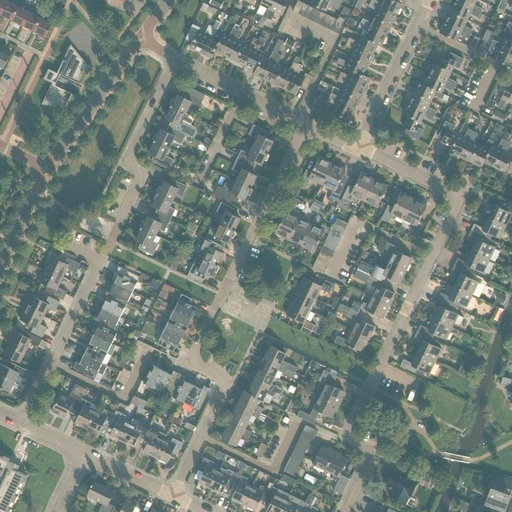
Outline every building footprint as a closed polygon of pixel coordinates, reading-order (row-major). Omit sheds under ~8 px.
[(225,1),(222,0),(211,0),(210,3),(221,9),(225,1)] [(275,0),(262,0),(260,5),(267,8),(263,16),(260,21),(264,24),(267,18),(275,0)] [(288,0),(275,0),(267,18),(271,20),(275,12),(282,15),(288,0)] [(339,4),(330,0),(309,0),(308,2),(326,11),(329,5),(337,9),(339,4)] [(376,0),(371,0),(371,2),(397,15),(402,4),(392,0),(381,0),(381,2),(376,0)] [(479,18),(482,11),(458,0),(455,0),(451,10),(468,18),(470,14),(479,18)] [(458,0),(482,11),(483,10),(474,5),(476,0),(458,0)] [(11,20),(18,7),(7,1),(0,15),(11,20)] [(298,14),(304,3),(298,1),(293,12),(298,14)] [(209,4),(204,2),(201,7),(206,10),(209,4)] [(377,11),(374,17),(392,25),(397,15),(371,2),(368,7),(377,11)] [(304,17),(309,6),(304,3),(298,14),(304,17)] [(315,9),(309,6),(304,17),(309,20),(315,9)] [(344,6),(341,13),(348,16),(351,9),(344,6)] [(23,26),(29,12),(18,7),(11,20),(23,26)] [(35,15),(40,17),(43,11),(38,8),(35,15)] [(360,11),(354,8),(352,14),(358,17),(360,11)] [(315,22),(320,12),(315,9),(309,20),(315,22)] [(464,26),(468,18),(451,10),(445,22),(471,34),(473,30),(464,26)] [(34,31),(41,17),(29,12),(23,26),(34,31)] [(321,25),(326,14),(320,12),(315,22),(321,25)] [(326,28),(332,17),(326,14),(321,25),(326,28)] [(52,23),(41,17),(34,31),(45,37),(52,23)] [(337,20),(332,17),(326,28),(332,31),(337,20)] [(363,19),(360,23),(387,35),(392,25),(374,17),(371,22),(363,19)] [(201,53),(216,21),(212,19),(205,33),(199,30),(200,27),(195,24),(189,39),(193,41),(190,48),(201,53)] [(339,34),(344,23),(337,20),(332,31),(339,34)] [(219,41),(222,35),(216,33),(221,23),(216,21),(201,53),(211,58),(215,51),(219,41)] [(469,39),(471,34),(445,22),(440,33),(457,41),(460,34),(469,39)] [(367,31),(364,37),(378,44),(381,46),(387,35),(360,23),(358,27),(367,31)] [(215,51),(225,56),(238,30),(240,27),(236,25),(234,28),(233,28),(229,36),(223,33),(222,35),(219,41),(215,51)] [(238,30),(225,56),(235,61),(244,43),(238,40),(242,32),(238,30)] [(349,38),(347,42),(373,54),(378,44),(364,37),(360,35),(357,42),(349,38)] [(263,57),(265,53),(259,50),(262,42),(264,38),(260,36),(258,40),(246,66),(256,71),(263,57)] [(235,61),(246,66),(258,40),(254,38),(250,46),(244,43),(235,61)] [(296,43),(288,39),(285,45),(293,49),(296,43)] [(493,41),(491,46),(511,55),(511,42),(510,41),(505,39),(502,45),(493,41)] [(353,50),(350,56),(368,65),(373,54),(347,42),(345,46),(353,50)] [(88,66),(71,45),(63,62),(65,63),(63,66),(61,65),(57,73),(49,69),(44,79),(52,83),(42,104),(56,107),(56,106),(55,106),(57,103),(65,106),(65,107),(73,91),(77,93),(80,86),(76,84),(82,71),(90,66),(89,65),(88,66)] [(511,55),(491,46),(489,50),(498,54),(495,60),(511,68),(511,55)] [(11,53),(2,49),(0,53),(0,67),(3,69),(11,53)] [(256,71),(254,74),(264,80),(277,54),(273,51),(269,60),(263,57),(256,71)] [(440,67),(451,72),(454,66),(459,69),(464,59),(450,53),(447,58),(443,56),(441,60),(443,61),(440,67)] [(264,80),(275,85),(283,67),(277,64),(281,56),(277,54),(264,80)] [(275,85),(285,90),(298,64),(300,58),(296,56),(289,70),(283,67),(275,85)] [(339,58),(337,63),(345,67),(353,71),(353,70),(363,75),(368,65),(350,56),(347,62),(339,58)] [(298,64),(285,90),(296,95),(300,87),(306,90),(313,76),(306,73),(304,77),(298,74),(302,66),(298,64)] [(434,64),(429,75),(454,87),(462,90),(464,86),(456,83),(457,83),(448,78),(451,72),(440,67),(434,64)] [(353,70),(353,71),(350,76),(341,72),(339,76),(365,89),(370,78),(363,75),(353,70)] [(424,85),(423,85),(441,93),(444,87),(452,91),(454,87),(429,75),(424,85)] [(365,89),(339,76),(337,81),(345,85),(342,91),(360,99),(365,89)] [(502,99),(498,107),(502,109),(506,101),(511,103),(511,82),(510,81),(501,99),(502,99)] [(419,83),(413,93),(431,101),(434,95),(442,99),(444,95),(441,93),(423,85),(424,85),(419,83)] [(170,106),(186,113),(190,106),(198,110),(205,95),(188,86),(185,92),(185,91),(182,97),(176,94),(170,106)] [(360,99),(342,91),(339,97),(331,93),(329,97),(355,110),(360,99)] [(413,93),(408,104),(434,116),(437,112),(428,107),(431,101),(413,93)] [(355,110),(329,97),(327,101),(335,105),(332,112),(350,121),(355,110)] [(490,99),(487,107),(493,110),(496,102),(490,99)] [(408,104),(403,114),(409,117),(410,117),(421,122),(424,116),(432,120),(434,116),(408,104)] [(168,126),(186,135),(194,139),(197,133),(195,127),(191,125),(194,118),(186,114),(186,113),(170,106),(165,118),(171,121),(168,126)] [(495,111),(491,118),(502,124),(506,116),(495,111)] [(468,125),(474,128),(479,119),(473,116),(468,125)] [(405,122),(403,127),(407,129),(405,134),(419,140),(423,131),(418,128),(421,122),(410,117),(409,117),(407,123),(405,122)] [(446,122),(439,136),(443,139),(441,143),(446,145),(447,144),(453,146),(453,147),(458,135),(452,133),(455,126),(446,122)] [(257,138),(253,146),(268,154),(274,142),(268,139),(271,133),(253,125),(249,134),(257,138)] [(154,140),(169,148),(173,140),(181,144),(186,135),(168,126),(165,132),(159,129),(154,140)] [(453,146),(450,153),(460,158),(473,132),(468,130),(464,138),(458,135),(453,147),(453,146)] [(473,132),(460,158),(471,163),(479,146),(473,143),(477,134),(473,132)] [(504,132),(500,139),(502,140),(506,142),(507,142),(510,135),(504,132)] [(165,156),(169,148),(154,140),(148,152),(154,155),(151,161),(169,169),(173,160),(165,156)] [(479,146),(471,163),(481,168),(484,163),(483,163),(492,146),(494,142),(489,140),(485,148),(479,146)] [(492,146),(483,163),(484,163),(494,168),(506,142),(502,140),(498,148),(492,146)] [(506,142),(494,168),(504,173),(507,167),(511,156),(511,155),(507,153),(511,144),(507,142),(506,142)] [(268,154),(253,146),(249,154),(241,150),(236,159),(254,168),(257,162),(263,165),(268,154)] [(310,179),(322,185),(332,163),(319,157),(312,172),(306,170),(300,183),(307,186),(310,179)] [(254,168),(236,159),(232,169),(240,173),(236,181),(252,188),(257,176),(251,173),(254,168)] [(332,163),(322,185),(333,190),(330,197),(337,201),(343,188),(338,185),(345,169),(332,163)] [(364,201),(374,179),(361,173),(354,188),(348,186),(342,199),(349,202),(352,195),(364,201)] [(157,193),(173,201),(176,195),(181,197),(187,186),(172,179),(169,184),(163,181),(157,193)] [(387,185),(374,179),(364,201),(375,206),(372,213),(379,217),(385,204),(380,201),(387,185)] [(252,188),(236,181),(233,187),(225,183),(222,188),(218,186),(214,194),(228,201),(229,199),(237,203),(240,197),(246,200),(252,188)] [(403,220),(414,198),(401,192),(394,208),(388,205),(382,218),(389,222),(391,218),(395,220),(396,217),(403,220)] [(155,214),(170,221),(175,209),(170,207),(173,201),(157,193),(151,205),(158,208),(155,214)] [(493,206),(488,217),(507,226),(511,215),(511,213),(501,208),(503,203),(488,196),(485,202),(493,206)] [(300,200),(293,197),(290,202),(298,205),(300,200)] [(427,205),(414,198),(403,220),(411,224),(409,228),(413,230),(411,233),(419,236),(425,223),(419,220),(427,205)] [(314,200),(312,204),(320,207),(324,210),(325,208),(316,204),(317,201),(314,200)] [(220,223),(235,231),(241,219),(235,216),(238,210),(221,202),(215,214),(223,217),(220,223)] [(320,207),(312,204),(310,209),(317,212),(320,207)] [(329,212),(324,210),(320,207),(317,212),(327,217),(329,212)] [(299,218),(290,214),(292,210),(287,208),(286,212),(275,233),(288,239),(299,218)] [(170,221),(155,214),(152,219),(146,216),(140,228),(156,235),(159,229),(164,232),(170,221)] [(300,215),(299,218),(288,239),(301,246),(311,224),(303,220),(304,217),(300,215)] [(474,224),(471,230),(490,239),(493,235),(501,239),(507,226),(488,217),(483,228),(474,224)] [(187,228),(195,232),(198,226),(190,222),(187,228)] [(235,231),(220,223),(217,229),(211,227),(206,238),(221,245),(223,240),(230,243),(235,231)] [(331,230),(331,229),(322,225),(320,228),(311,224),(301,246),(314,252),(324,232),(329,234),(331,230)] [(334,224),(331,229),(331,230),(342,235),(345,230),(334,224)] [(153,241),(156,235),(140,228),(135,239),(141,242),(138,248),(153,255),(158,244),(153,241)] [(331,230),(329,234),(328,235),(340,241),(342,235),(331,230)] [(490,239),(471,230),(468,237),(477,241),(471,252),(490,261),(496,249),(489,245),(491,240),(490,240),(490,239)] [(328,235),(326,241),(337,246),(340,241),(328,235)] [(203,258),(218,265),(224,254),(218,251),(221,245),(206,238),(200,249),(206,252),(203,258)] [(337,246),(326,241),(323,246),(334,251),(337,246)] [(393,252),(388,262),(406,271),(412,259),(394,250),(396,246),(386,242),(383,248),(393,252)] [(334,251),(323,246),(320,251),(332,257),(334,251)] [(329,262),(332,257),(320,251),(318,257),(329,262)] [(457,258),(454,265),(475,274),(477,270),(484,273),(490,261),(471,252),(466,263),(457,258)] [(50,256),(44,269),(62,277),(67,269),(76,273),(80,264),(67,258),(65,263),(50,256)] [(327,268),(329,262),(318,257),(315,262),(327,268)] [(213,277),(218,265),(203,258),(200,264),(194,261),(189,273),(187,277),(202,284),(204,280),(207,274),(213,277)] [(370,275),(383,281),(386,276),(400,283),(406,271),(388,262),(385,269),(375,264),(374,267),(361,260),(357,269),(360,270),(362,271),(363,272),(370,275)] [(324,273),(327,268),(315,262),(312,268),(324,273)] [(88,268),(83,265),(79,271),(85,274),(88,268)] [(460,275),(454,286),(473,295),(479,283),(472,279),(475,274),(454,265),(451,271),(460,275)] [(114,283),(132,292),(140,276),(118,266),(115,272),(119,273),(114,283)] [(62,277),(44,269),(38,281),(48,286),(46,291),(50,293),(63,299),(67,292),(58,287),(62,277)] [(358,278),(362,271),(360,270),(357,269),(353,276),(358,278)] [(383,281),(370,275),(367,281),(366,283),(376,287),(371,297),(389,306),(395,294),(381,287),(383,281)] [(316,299),(321,289),(330,294),(333,288),(324,283),(322,287),(304,278),(298,290),(316,299)] [(153,279),(151,286),(159,289),(161,282),(153,279)] [(109,293),(128,302),(132,292),(114,283),(109,293)] [(165,284),(161,291),(158,296),(163,299),(166,293),(168,290),(170,286),(165,284)] [(441,293),(438,299),(453,306),(453,307),(458,309),(460,304),(468,307),(473,295),(454,286),(449,297),(441,293)] [(325,304),(316,299),(298,290),(292,302),(310,311),(313,305),(322,309),(325,304)] [(102,308),(120,317),(128,302),(109,293),(105,291),(103,296),(106,298),(102,308)] [(495,300),(503,304),(506,297),(498,293),(495,300)] [(174,309),(192,318),(197,308),(190,305),(193,299),(181,294),(179,300),(179,299),(174,309)] [(31,296),(25,307),(44,316),(47,308),(55,312),(60,302),(48,297),(45,303),(31,296)] [(354,301),(350,309),(363,315),(366,310),(383,318),(389,306),(371,297),(367,305),(363,303),(362,305),(354,301)] [(453,306),(438,299),(435,305),(439,308),(434,319),(453,328),(455,323),(460,326),(464,318),(459,316),(459,315),(450,311),(453,307),(453,306)] [(310,311),(292,302),(286,314),(304,323),(302,326),(312,331),(315,325),(305,321),(310,311)] [(356,321),(351,331),(369,339),(375,327),(361,320),(363,315),(350,309),(340,304),(336,311),(356,321)] [(44,316),(25,307),(20,319),(34,326),(31,332),(42,338),(47,328),(40,324),(44,316)] [(501,316),(504,310),(497,307),(494,313),(501,316)] [(116,326),(120,317),(102,308),(97,318),(116,326)] [(187,328),(192,318),(174,309),(169,319),(187,328)] [(326,318),(331,321),(334,314),(329,311),(326,318)] [(119,328),(116,326),(97,318),(94,323),(98,325),(93,334),(112,343),(119,328)] [(164,329),(183,338),(187,328),(169,319),(164,329)] [(420,325),(417,332),(432,339),(435,334),(447,340),(453,328),(434,319),(429,330),(420,325)] [(178,347),(183,338),(164,329),(157,344),(179,355),(182,349),(178,347)] [(38,346),(42,340),(21,330),(18,336),(13,333),(4,352),(20,360),(29,342),(38,346)] [(369,339),(351,331),(346,341),(337,336),(334,342),(344,346),(346,343),(363,352),(369,339)] [(423,342),(417,353),(436,362),(442,350),(430,344),(432,339),(417,332),(414,338),(423,342)] [(89,344),(107,353),(112,343),(93,334),(89,344)] [(49,352),(51,345),(41,341),(39,348),(49,352)] [(84,354),(102,363),(107,353),(89,344),(84,354)] [(265,358),(295,372),(297,367),(290,364),(282,360),(286,353),(288,349),(280,345),(278,349),(270,346),(265,358)] [(436,362),(417,353),(412,364),(404,360),(401,366),(415,373),(418,368),(430,374),(436,362)] [(102,363),(84,354),(79,363),(76,362),(73,368),(95,378),(98,372),(103,375),(107,366),(102,363)] [(292,377),(295,372),(265,358),(259,369),(274,377),(277,370),(285,374),(292,377)] [(28,371),(16,365),(13,370),(3,365),(0,370),(0,388),(3,389),(10,392),(18,376),(24,379),(26,377),(28,371)] [(154,388),(162,370),(153,365),(144,383),(154,388)] [(274,377),(259,369),(253,381),(281,394),(283,390),(278,387),(271,384),(274,377)] [(172,374),(162,370),(154,388),(169,395),(179,373),(174,371),(172,374)] [(324,370),(321,376),(319,380),(320,383),(325,385),(319,396),(339,405),(342,398),(341,398),(344,391),(331,385),(333,382),(334,382),(337,376),(324,370)] [(179,373),(169,395),(184,403),(193,384),(183,380),(185,376),(179,373)] [(511,381),(511,380),(503,377),(500,384),(505,386),(506,385),(509,386),(508,392),(511,393),(511,403),(511,406),(511,405),(511,381)] [(278,399),(281,394),(253,381),(248,393),(259,399),(263,401),(266,393),(273,397),(278,399)] [(69,408),(75,411),(81,398),(86,389),(76,384),(69,397),(61,393),(52,412),(64,419),(69,408)] [(202,389),(193,384),(184,403),(199,410),(210,388),(204,385),(202,389)] [(25,392),(19,390),(16,396),(22,398),(25,392)] [(244,391),(239,403),(261,414),(263,409),(256,405),(259,399),(248,393),(244,391)] [(336,411),(339,405),(319,396),(314,408),(310,416),(300,411),(298,416),(314,424),(317,419),(316,418),(319,411),(332,417),(335,410),(336,411)] [(91,403),(81,398),(75,411),(80,413),(75,424),(86,429),(96,410),(89,407),(91,403)] [(147,402),(142,399),(138,406),(144,409),(147,402)] [(261,414),(239,403),(233,414),(248,422),(251,415),(264,421),(266,417),(261,414)] [(96,410),(86,429),(98,435),(98,434),(103,437),(108,427),(110,423),(114,414),(104,409),(102,414),(96,410)] [(108,427),(103,437),(104,437),(106,433),(111,435),(110,436),(122,442),(131,423),(124,420),(126,415),(116,411),(114,414),(110,423),(108,427)] [(248,422),(233,414),(227,426),(249,437),(252,432),(245,429),(248,422)] [(173,423),(176,417),(170,415),(168,421),(173,423)] [(180,426),(183,420),(177,418),(174,424),(180,426)] [(131,423),(122,442),(133,447),(138,437),(143,439),(149,427),(133,419),(131,423)] [(249,437),(227,426),(221,438),(237,445),(240,439),(247,442),(249,437)] [(303,431),(313,436),(316,430),(305,426),(303,431)] [(144,452),(155,458),(164,439),(166,435),(159,432),(149,427),(143,439),(149,442),(144,452)] [(183,439),(189,442),(193,434),(187,431),(183,439)] [(303,431),(300,437),(310,442),(313,436),(303,431)] [(300,437),(297,443),(308,447),(310,442),(300,437)] [(164,439),(155,458),(166,463),(171,453),(177,456),(183,443),(173,438),(171,442),(164,439)] [(268,446),(261,443),(255,455),(258,456),(262,458),(268,446)] [(297,443),(295,448),(305,453),(308,447),(297,443)] [(326,470),(335,451),(329,448),(328,449),(322,446),(313,464),(326,470)] [(295,448),(292,454),(302,458),(305,453),(295,448)] [(342,454),(335,451),(326,470),(334,475),(332,479),(338,482),(335,488),(340,491),(346,479),(341,476),(339,475),(347,458),(341,455),(342,454)] [(292,454),(290,460),(299,464),(302,458),(292,454)] [(0,511),(1,511),(9,511),(11,509),(8,508),(12,501),(14,502),(17,496),(15,495),(22,480),(24,482),(27,476),(17,471),(20,466),(15,463),(9,460),(10,458),(4,455),(3,458),(0,456),(0,475),(5,478),(0,488),(0,511)] [(198,483),(210,489),(219,470),(212,467),(214,463),(204,458),(198,470),(203,473),(198,483)] [(300,464),(299,464),(290,460),(284,472),(296,478),(301,468),(298,467),(300,464)] [(226,484),(231,486),(237,474),(227,469),(227,470),(220,467),(219,470),(210,489),(221,494),(226,484)] [(410,497),(417,482),(393,470),(385,485),(393,489),(390,497),(405,504),(409,497),(410,497)] [(429,483),(432,477),(417,470),(414,476),(429,483)] [(232,499),(243,505),(252,486),(245,483),(247,479),(237,474),(231,486),(232,486),(227,495),(233,498),(232,499)] [(265,503),(267,499),(271,490),(272,487),(275,481),(269,478),(267,482),(263,480),(261,485),(259,490),(252,486),(243,505),(254,510),(260,500),(265,503)] [(108,504),(114,491),(94,482),(87,496),(103,504),(98,511),(110,511),(113,506),(108,504)] [(511,488),(511,489),(493,482),(486,503),(505,510),(511,489),(511,488)] [(267,499),(272,502),(267,511),(266,511),(280,511),(287,499),(280,496),(283,492),(272,487),(271,490),(267,499)] [(313,490),(307,503),(313,507),(317,498),(320,500),(322,495),(313,490)] [(132,511),(138,503),(127,498),(122,507),(116,504),(112,511),(132,511)] [(301,511),(306,503),(296,498),(294,502),(287,499),(280,511),(301,511)] [(484,502),(478,499),(476,506),(482,508),(484,502)] [(466,511),(469,504),(460,501),(457,509),(466,511)] [(306,503),(301,511),(317,511),(319,509),(313,507),(307,503),(306,503)]
